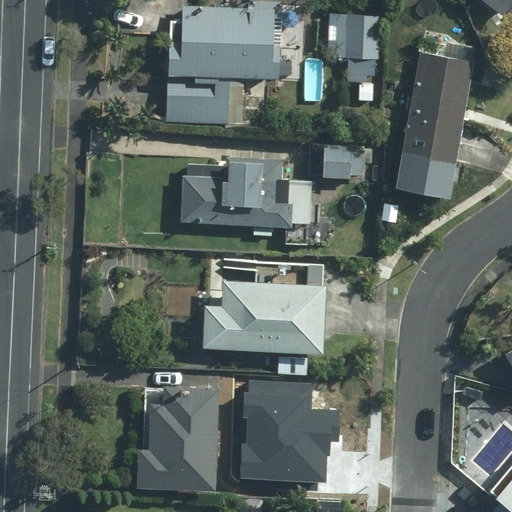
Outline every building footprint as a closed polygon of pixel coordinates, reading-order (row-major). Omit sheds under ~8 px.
[(511,0),(497,0),(511,10),(511,0)] [(285,4),(188,1),(188,18),(176,17),(173,119),(234,120),(236,71),(283,73),(285,4)] [(385,13),(334,11),(333,53),(353,54),(352,78),(371,79),(371,72),(379,73),(380,55),(383,55),(385,13)] [(481,57),(428,47),(409,147),(462,156),(481,57)] [(329,139),(329,144),(312,143),(312,168),(312,174),(332,175),(332,172),(357,173),(357,170),(368,170),(369,145),(354,145),(355,140),(329,139)] [(289,155),(231,152),(230,163),(194,161),(191,219),(297,224),(297,219),(317,220),(319,176),(288,174),(289,155)] [(229,299),(213,298),(211,339),(332,345),(335,279),(230,274),(229,299)] [(249,393),(244,393),(240,481),(326,485),(328,441),(338,442),(339,411),(314,410),(315,383),(249,380),(249,393)] [(173,381),(172,398),(159,397),(157,443),(146,443),(144,479),(225,483),(230,383),(173,381)] [(511,511),(511,482),(504,492),(509,496),(495,511),(511,511)]
